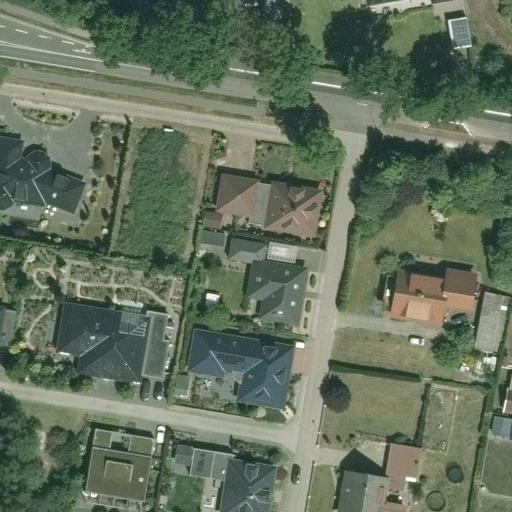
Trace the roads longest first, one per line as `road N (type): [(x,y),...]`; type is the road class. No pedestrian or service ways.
road 1 (tertiary): [(360,109),(0,44)]
road 2 (residential): [(355,147),(0,89)]
road 3 (residential): [(0,392),(310,440)]
road 4 (residential): [(355,147),(310,440)]
road 5 (tertiary): [(511,132),(360,109)]
